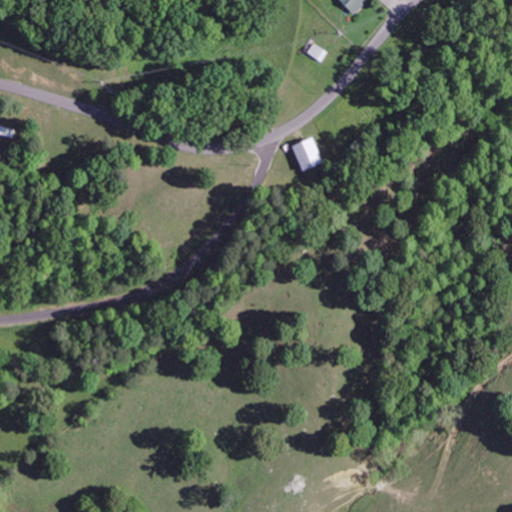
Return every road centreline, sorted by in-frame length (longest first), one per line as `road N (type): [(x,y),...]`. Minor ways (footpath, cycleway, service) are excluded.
road 1 (residential): [(416,0),(319,107),(245,147),(182,145),(0,84)]
road 2 (residential): [(281,133),(242,208),(170,279),(83,310),(0,319)]
